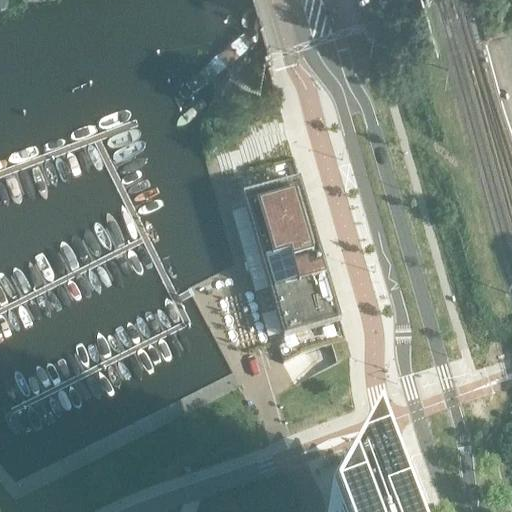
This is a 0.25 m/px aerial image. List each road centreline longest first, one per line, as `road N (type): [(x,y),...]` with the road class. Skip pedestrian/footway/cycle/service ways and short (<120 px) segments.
road 1 (secondary): [(293,0),(345,123),(403,324),(407,389),(450,511)]
road 2 (secondary): [(477,511),(367,110),(326,0)]
